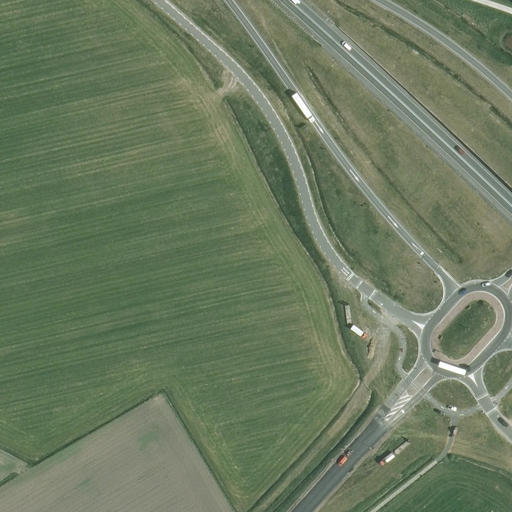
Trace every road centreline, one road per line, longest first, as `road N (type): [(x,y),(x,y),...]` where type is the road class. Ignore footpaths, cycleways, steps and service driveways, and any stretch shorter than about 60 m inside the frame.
road 1 (unclassified): [(427,329),(367,292),(334,260),(268,111),(156,0)]
road 2 (trunk): [(226,0),(453,299)]
road 3 (trunk): [(511,205),(287,0)]
road 4 (track): [(395,311),(382,329),(378,364),(334,431),(257,511)]
road 5 (trunk): [(511,97),(378,0)]
